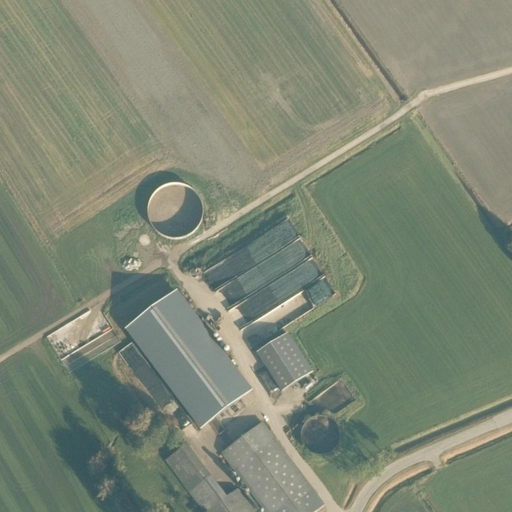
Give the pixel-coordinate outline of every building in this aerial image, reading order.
[(147,216),(148,220),(149,223),(151,227),(153,230),(156,233),(159,236),(163,238),(167,239),(171,240),(175,240),(179,240),(183,239),(187,238),(190,236),(193,233),(196,230),(198,227),(200,223),(202,220),(202,216),(203,212),(202,208),(201,204),(199,200),(197,197),(195,193),(192,191),(188,188),(185,187),(181,186),(177,185),(173,185),(169,186),(165,187),(161,188),(158,191),(155,193),(152,196),(150,200),(149,204),(147,208),(147,212),(147,216)] [(266,257),(301,236),(292,220),(246,246),(253,258),(263,252),(266,257)] [(316,281),(326,275),(315,258),(295,270),(298,275),(303,272),(303,271),(306,269),(310,277),(313,275),(316,281)] [(176,293),(127,330),(202,430),(251,393),(176,293)] [(63,357),(69,371),(123,345),(116,331),(63,357)] [(282,393),(313,373),(287,333),(256,353),(282,393)] [(308,452),(340,452),(340,418),(308,418),(308,452)] [(316,511),(324,506),(316,496),(262,423),(222,454),(265,511),(253,511),(237,490),(226,498),(210,477),(209,478),(186,447),(166,462),(189,493),(203,511),(316,511)]
